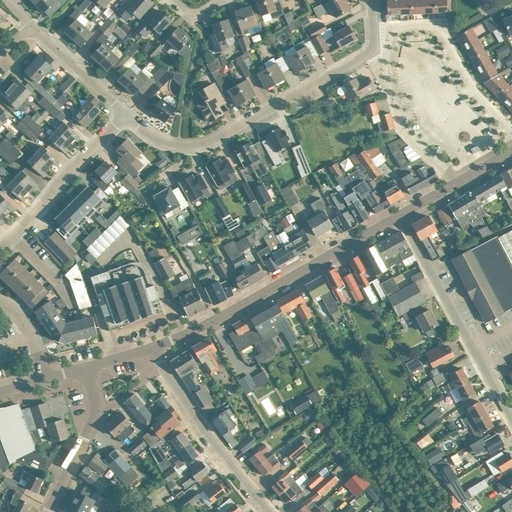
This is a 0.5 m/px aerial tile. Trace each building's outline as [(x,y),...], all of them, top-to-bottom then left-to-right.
[(54,0),(41,0),(36,5),(43,13),(48,9),(53,14),(63,4),(59,0),(56,0),(55,1),(54,0)] [(84,0),(77,8),(67,19),(72,24),(76,19),(81,14),(82,13),(81,13),(82,12),(91,2),(89,0),(84,0)] [(125,0),(116,11),(126,20),(133,12),(139,18),(152,4),(148,0),(125,0)] [(256,0),(257,3),(261,15),(262,15),(265,23),(272,20),(272,19),(284,15),(279,0),(256,0)] [(336,17),(341,14),(350,9),(345,0),(334,0),(322,7),(321,5),(314,8),(319,17),(326,13),(332,10),(336,17)] [(388,15),(400,15),(398,0),(380,0),(381,10),(387,10),(388,15)] [(410,0),(398,0),(400,15),(412,14),(410,0)] [(410,0),(412,14),(423,14),(422,0),(410,0)] [(422,0),(423,14),(435,13),(434,0),(422,0)] [(446,0),(434,0),(435,13),(447,12),(446,0)] [(260,21),(258,16),(256,9),(252,11),(250,7),(235,12),(243,35),(249,33),(251,34),(262,30),(259,21),(260,21)] [(145,37),(153,28),(160,34),(171,21),(159,10),(154,17),(149,13),(135,28),(145,37)] [(102,12),(99,15),(104,20),(107,17),(105,15),(103,13),(102,12)] [(72,24),(65,32),(73,40),(85,27),(84,27),(89,22),(89,21),(81,14),(76,19),(72,24)] [(511,16),(503,20),(507,29),(510,35),(511,39),(511,16)] [(491,33),(497,29),(495,26),(490,17),(484,21),(489,29),(491,33)] [(113,22),(111,20),(109,18),(99,29),(103,32),(104,33),(113,22)] [(304,18),(299,20),(303,26),(308,24),(304,18)] [(209,35),(215,52),(229,48),(228,44),(234,42),(235,41),(233,37),(227,20),(213,25),(216,33),(209,35)] [(298,20),(293,23),(296,28),(301,25),(298,20)] [(85,27),(73,40),(81,47),(93,34),(89,31),(93,26),(89,22),(84,27),(85,27)] [(91,56),(99,64),(115,46),(107,39),(109,37),(108,37),(113,31),(121,39),(126,34),(113,22),(104,33),(103,32),(91,46),(96,51),(91,56)] [(286,34),(296,28),(293,23),(289,25),(283,28),(286,34)] [(322,23),(309,31),(305,33),(308,38),(309,40),(320,34),(325,31),(327,30),(322,23)] [(325,31),(320,34),(323,39),(323,40),(324,42),(334,36),(341,48),(356,39),(348,26),(340,31),(338,26),(331,30),(330,28),(327,30),(325,31)] [(178,28),(167,41),(173,46),(167,52),(173,57),(190,38),(178,28)] [(457,36),(464,48),(478,40),(471,28),(457,36)] [(320,34),(309,40),(310,42),(317,54),(319,53),(319,54),(328,49),(324,42),(323,40),(323,39),(320,34)] [(126,35),(122,39),(127,44),(131,40),(126,35)] [(269,38),(272,43),(278,40),(275,35),(269,38)] [(247,37),(238,40),(243,54),(252,49),(247,37)] [(266,46),(272,43),(269,38),(263,41),(266,46)] [(485,51),(478,40),(464,48),(470,59),(485,51)] [(317,54),(310,42),(305,45),(303,41),(293,47),(296,52),(305,68),(315,62),(313,58),(318,56),(317,54)] [(135,43),(126,53),(130,57),(140,47),(135,43)] [(153,48),(147,54),(153,59),(163,48),(157,43),(153,48)] [(143,50),(144,51),(147,54),(153,48),(149,44),(143,50)] [(115,46),(99,64),(108,71),(124,54),(115,46)] [(140,47),(130,57),(135,61),(144,51),(143,50),(140,47)] [(470,59),(477,71),(491,63),(485,51),(470,59)] [(296,73),(305,68),(296,52),(287,58),(296,73)] [(240,56),(248,70),(253,67),(245,53),(240,56)] [(51,68),(55,71),(55,72),(61,66),(48,54),(44,59),(40,56),(32,64),(45,75),(51,68)] [(227,63),(224,54),(217,57),(217,58),(220,66),(220,68),(225,64),(227,63)] [(240,56),(235,59),(246,78),(251,75),(248,70),(240,56)] [(206,64),(212,74),(217,70),(220,68),(220,66),(217,58),(206,64)] [(275,84),(285,79),(277,63),(267,69),(275,84)] [(477,71),(484,83),(498,75),(491,63),(477,71)] [(38,83),(45,75),(32,64),(25,72),(29,75),(37,83),(38,83)] [(154,85),(166,71),(162,67),(152,77),(151,76),(150,77),(142,71),(126,88),(134,96),(139,91),(144,95),(154,84),(154,85)] [(134,73),(129,68),(118,81),(126,88),(142,71),(138,68),(134,73)] [(266,90),(275,84),(267,69),(257,74),(266,90)] [(228,88),(220,75),(217,70),(212,74),(222,92),(228,88)] [(174,73),(173,79),(182,87),(183,88),(186,76),(174,73)] [(498,74),(498,75),(484,83),(494,93),(505,82),(498,74)] [(29,75),(25,79),(28,83),(35,89),(42,95),(44,97),(53,105),(57,101),(39,84),(38,83),(37,83),(29,75)] [(71,76),(60,88),(64,93),(76,80),(71,76)] [(351,97),(352,98),(359,95),(360,98),(375,89),(368,77),(358,83),(355,78),(344,85),(338,89),(337,91),(337,94),(339,95),(339,97),(341,97),(342,96),(346,93),(349,98),(351,97)] [(24,101),(32,93),(15,78),(12,81),(14,83),(10,88),(24,101)] [(76,80),(64,93),(67,95),(68,97),(73,91),(80,84),(76,80)] [(237,85),(246,101),(256,95),(247,80),(237,85)] [(144,95),(143,96),(149,101),(150,101),(156,106),(152,112),(165,122),(171,114),(174,109),(173,109),(176,105),(176,101),(169,96),(166,97),(163,101),(162,100),(156,94),(160,90),(163,86),(157,81),(154,85),(154,84),(144,95)] [(511,88),(505,82),(494,93),(504,103),(511,95),(511,88)] [(198,106),(208,122),(223,114),(216,102),(223,99),(218,90),(214,84),(200,92),(206,102),(198,106)] [(228,91),(236,106),(246,101),(237,85),(228,91)] [(24,101),(10,88),(6,92),(4,90),(0,94),(17,109),(17,108),(24,101)] [(57,101),(53,105),(66,117),(68,119),(72,114),(60,103),(67,95),(64,93),(57,101)] [(85,99),(88,100),(80,108),(93,120),(101,112),(95,107),(100,102),(90,93),(85,99)] [(44,97),(38,103),(47,111),(52,105),(53,105),(44,97)] [(332,98),(323,103),(327,110),(336,105),(332,98)] [(377,123),(381,139),(396,135),(394,128),(395,128),(391,113),(379,116),(379,114),(376,102),(364,106),(367,117),(371,116),(373,124),(377,123)] [(52,105),(47,111),(55,118),(56,117),(62,122),(66,117),(53,105),(52,105)] [(11,111),(8,114),(0,106),(0,122),(2,125),(9,117),(18,125),(17,126),(20,129),(14,135),(19,139),(25,133),(25,134),(30,128),(22,121),(11,111)] [(93,120),(80,108),(73,116),(86,128),(93,120)] [(22,121),(30,128),(35,123),(27,115),(22,121)] [(35,123),(30,128),(39,136),(44,130),(35,123)] [(64,123),(57,131),(71,144),(75,139),(77,141),(81,138),(64,123)] [(268,138),(262,142),(275,165),(282,162),(277,152),(290,145),(288,140),(290,139),(284,129),(282,131),(279,126),(265,134),(268,138)] [(39,136),(30,128),(25,134),(33,142),(39,136)] [(57,131),(49,139),(65,154),(69,150),(67,148),(71,144),(57,131)] [(410,171),(411,173),(414,178),(414,179),(418,187),(419,187),(420,189),(439,179),(433,168),(426,165),(408,146),(401,138),(388,144),(392,153),(396,160),(401,168),(410,171)] [(9,152),(14,146),(6,139),(0,144),(9,152)] [(128,140),(117,150),(123,156),(127,160),(121,165),(132,176),(143,165),(136,157),(141,152),(128,140)] [(263,157),(263,156),(265,155),(260,141),(259,141),(259,142),(252,146),(250,142),(243,146),(242,145),(240,145),(239,146),(237,147),(236,148),(237,150),(235,150),(244,167),(251,163),(253,166),(256,167),(257,168),(255,169),(254,172),(258,178),(270,171),(263,157)] [(381,141),(375,144),(382,155),(388,151),(381,141)] [(0,144),(0,154),(3,157),(9,152),(0,144)] [(300,144),(292,148),(299,165),(307,162),(300,144)] [(393,179),(387,182),(376,167),(386,160),(382,155),(375,144),(364,150),(357,155),(379,187),(390,205),(404,196),(399,188),(396,183),(393,179)] [(14,146),(9,152),(17,159),(22,154),(14,146)] [(35,155),(49,168),(53,163),(56,165),(59,161),(43,146),(35,155)] [(9,152),(3,157),(12,165),(17,159),(9,152)] [(355,194),(357,193),(361,200),(362,199),(367,208),(371,205),(376,213),(390,205),(379,187),(357,155),(355,153),(349,156),(357,167),(356,167),(354,166),(344,172),(342,169),(340,170),(355,194)] [(169,154),(161,159),(166,165),(173,159),(169,154)] [(35,155),(28,162),(44,177),(47,174),(45,172),(49,168),(35,155)] [(208,166),(207,167),(218,186),(230,179),(232,183),(238,180),(234,172),(235,172),(227,159),(221,162),(220,160),(214,163),(213,161),(207,164),(208,166)] [(0,166),(8,171),(11,166),(3,161),(0,166)] [(99,187),(103,192),(110,186),(108,185),(113,180),(111,178),(116,173),(106,162),(96,172),(99,175),(93,182),(99,187)] [(344,191),(347,196),(343,198),(359,223),(369,217),(364,209),(365,208),(362,204),(361,205),(355,194),(340,170),(339,170),(335,163),(329,167),(336,178),(341,188),(344,191)] [(511,169),(502,174),(511,199),(511,169)] [(22,171),(15,179),(28,192),(33,187),(35,189),(38,186),(22,171)] [(418,187),(414,179),(414,178),(411,173),(401,178),(404,184),(410,195),(420,189),(419,187),(418,187)] [(185,179),(179,183),(190,202),(191,201),(192,203),(194,203),(198,201),(198,200),(197,198),(203,195),(204,197),(207,198),(211,196),(207,188),(208,188),(200,174),(194,178),(192,175),(191,176),(189,174),(184,177),(185,179)] [(496,177),(472,191),(479,203),(481,206),(488,202),(486,198),(501,190),(508,202),(507,203),(511,211),(511,210),(511,199),(502,174),(496,177)] [(128,175),(122,181),(132,192),(133,191),(137,196),(141,192),(138,189),(137,187),(138,186),(137,184),(133,180),(128,175)] [(138,175),(134,180),(138,184),(142,180),(138,175)] [(24,196),(28,192),(15,179),(7,187),(23,202),(27,199),(24,196)] [(255,200),(246,181),(237,185),(247,204),(248,203),(255,216),(262,212),(255,200)] [(251,190),(259,206),(272,199),(264,184),(251,190)] [(322,191),(317,184),(312,187),(317,194),(322,191)] [(289,185),(281,190),(281,191),(286,200),(295,195),(289,185)] [(87,186),(79,194),(96,211),(109,198),(103,192),(99,187),(94,192),(87,186)] [(170,188),(154,197),(165,214),(167,218),(173,215),(172,210),(179,205),(182,210),(189,206),(178,187),(172,191),(170,188)] [(479,203),(472,191),(464,196),(448,205),(462,229),(469,225),(471,223),(479,239),(492,232),(481,206),(479,203)] [(332,220),(340,233),(340,234),(345,231),(346,231),(356,225),(337,192),(334,193),(334,192),(330,194),(342,214),(332,220)] [(13,213),(17,209),(0,194),(0,208),(7,215),(11,211),(13,213)] [(79,194),(71,202),(88,219),(96,211),(79,194)] [(219,196),(212,200),(222,219),(229,231),(242,224),(238,217),(233,220),(230,214),(219,196)] [(317,236),(333,227),(323,210),(326,208),(320,198),(310,204),(316,213),(306,219),(317,236)] [(71,202),(63,210),(80,227),(88,219),(71,202)] [(437,212),(445,226),(452,221),(444,207),(437,211),(437,212)] [(63,210),(55,218),(61,225),(56,229),(67,240),(80,227),(63,210)] [(428,216),(413,225),(433,261),(440,257),(428,236),(437,231),(428,216)] [(194,217),(189,220),(192,226),(197,222),(194,217)] [(286,217),(280,221),(283,226),(289,223),(286,217)] [(261,220),(259,221),(246,228),(250,234),(264,226),(261,220)] [(198,224),(177,236),(182,245),(203,233),(198,224)] [(111,225),(106,230),(115,240),(120,235),(111,225)] [(241,226),(233,230),(238,238),(245,233),(241,226)] [(251,244),(263,237),(269,234),(264,226),(250,234),(246,237),(251,244)] [(511,229),(498,237),(497,236),(452,260),(464,283),(463,284),(472,300),(473,299),(485,322),(511,308),(511,229)] [(273,231),(269,234),(263,237),(272,253),(271,253),(268,247),(267,247),(279,266),(313,247),(308,238),(303,230),(289,239),(285,231),(276,236),(273,231)] [(45,242),(66,264),(74,256),(76,254),(75,253),(55,232),(45,242)] [(376,247),(364,254),(364,255),(369,263),(371,267),(377,278),(389,270),(388,268),(402,260),(413,254),(403,235),(401,232),(376,246),(376,247)] [(246,237),(235,243),(241,253),(252,246),(251,244),(246,237)] [(239,274),(234,277),(241,290),(253,283),(245,270),(241,264),(238,258),(242,256),(234,243),(235,242),(233,240),(223,246),(239,274)] [(264,266),(267,265),(272,273),(280,268),(279,266),(267,247),(257,253),(264,266)] [(149,252),(155,263),(165,281),(175,275),(165,257),(161,260),(154,249),(149,252)] [(242,256),(238,258),(241,264),(242,264),(247,260),(244,255),(243,256),(242,256)] [(357,256),(348,261),(369,299),(375,295),(370,286),(369,285),(363,272),(366,270),(363,264),(359,257),(358,255),(357,256)] [(28,304),(33,308),(54,287),(51,284),(46,289),(15,259),(0,273),(0,274),(2,273),(30,301),(28,304)] [(219,264),(216,259),(213,260),(216,266),(225,281),(230,278),(221,263),(219,264)] [(409,276),(418,271),(418,272),(428,268),(425,262),(406,271),(409,276)] [(70,280),(80,272),(77,263),(65,275),(70,280)] [(115,323),(117,329),(124,326),(123,324),(130,322),(131,326),(136,324),(135,320),(154,314),(154,316),(163,312),(150,274),(149,274),(148,271),(146,268),(145,267),(143,266),(141,265),(139,264),(136,264),(132,264),(106,273),(105,272),(90,277),(109,331),(110,331),(108,326),(115,323)] [(245,270),(253,283),(264,277),(256,264),(245,270)] [(335,268),(324,275),(339,303),(345,300),(338,287),(344,283),(335,268)] [(424,276),(421,271),(411,277),(413,282),(424,276)] [(80,272),(70,280),(72,286),(84,281),(80,272)] [(351,274),(343,278),(351,291),(358,287),(359,287),(351,274)] [(321,276),(305,285),(313,300),(320,296),(330,315),(331,314),(335,322),(344,317),(340,310),(340,309),(321,276)] [(382,287),(381,287),(386,298),(388,297),(400,291),(393,277),(380,284),(382,287)] [(187,314),(188,314),(189,317),(205,309),(196,289),(190,278),(169,288),(175,300),(180,298),(187,314)] [(84,281),(72,286),(74,291),(86,287),(84,281)] [(218,281),(205,288),(213,305),(227,299),(226,298),(233,295),(227,281),(220,284),(218,281)] [(406,312),(407,313),(417,308),(416,307),(426,301),(415,282),(400,291),(388,297),(398,316),(406,312)] [(86,287),(74,291),(76,297),(88,293),(86,287)] [(386,298),(381,287),(376,290),(382,300),(386,298)] [(304,321),(312,316),(297,290),(276,301),(278,304),(283,314),(296,307),(304,321)] [(88,293),(76,297),(78,303),(90,299),(88,293)] [(78,303),(80,309),(92,306),(90,299),(78,303)] [(41,320),(56,310),(50,301),(35,311),(41,320)] [(278,304),(251,319),(255,326),(256,326),(265,342),(283,332),(290,344),(298,340),(283,314),(278,304)] [(421,314),(417,308),(407,313),(411,320),(416,317),(424,332),(425,331),(428,337),(436,333),(433,328),(435,327),(434,327),(438,325),(430,310),(421,314)] [(56,310),(41,320),(47,329),(62,319),(56,310)] [(81,316),(82,320),(87,337),(97,334),(93,317),(87,318),(86,315),(85,315),(81,316)] [(255,326),(251,319),(249,316),(233,325),(235,330),(229,334),(235,344),(250,336),(256,346),(258,345),(262,353),(268,349),(264,342),(265,342),(256,326),(255,326)] [(62,319),(47,329),(49,328),(53,334),(52,339),(59,341),(67,321),(62,319)] [(72,322),(76,340),(87,337),(82,320),(72,322)] [(67,321),(59,341),(66,344),(68,340),(75,338),(76,340),(72,322),(67,321)] [(192,347),(203,364),(210,376),(221,369),(212,353),(217,350),(209,338),(192,347)] [(423,364),(423,362),(422,361),(428,358),(428,359),(433,368),(455,356),(450,347),(444,350),(441,344),(404,364),(410,374),(422,367),(423,364)] [(188,388),(191,393),(199,388),(193,380),(194,375),(192,371),(203,364),(192,347),(170,361),(181,377),(188,389),(188,388)] [(457,388),(468,382),(461,368),(450,375),(453,381),(443,386),(447,393),(452,391),(457,388)] [(443,372),(432,378),(436,386),(447,380),(443,372)] [(243,377),(238,381),(246,395),(252,391),(243,377)] [(475,394),(468,382),(457,388),(463,400),(475,394)] [(200,390),(192,395),(205,415),(213,409),(215,408),(211,402),(213,400),(204,387),(200,390)] [(123,403),(144,427),(155,418),(134,394),(123,403)] [(155,401),(164,412),(171,407),(170,406),(162,395),(155,401)] [(296,415),(312,405),(306,395),(290,404),(296,415)] [(422,405),(427,410),(433,403),(429,399),(422,405)] [(479,401),(467,408),(474,421),(486,414),(479,401)] [(31,409),(22,412),(30,430),(46,425),(52,442),(69,437),(63,420),(53,423),(47,403),(31,408),(31,409)] [(0,417),(17,461),(45,475),(56,454),(53,452),(51,457),(38,451),(29,430),(30,430),(22,412),(20,405),(0,410),(0,417)] [(171,407),(164,412),(149,424),(160,438),(170,430),(171,430),(172,429),(172,428),(178,423),(174,418),(178,415),(171,407)] [(427,426),(442,413),(437,407),(422,420),(427,426)] [(229,430),(237,425),(231,417),(234,415),(229,408),(226,410),(225,410),(218,415),(217,412),(211,416),(214,419),(212,420),(228,444),(234,440),(233,436),(229,430)] [(130,423),(122,413),(114,420),(128,436),(135,430),(129,424),(130,423)] [(486,414),(474,421),(481,433),(493,427),(486,414)] [(0,469),(5,467),(17,461),(0,417),(0,469)] [(461,420),(464,426),(469,423),(466,417),(461,420)] [(128,436),(114,420),(106,427),(115,437),(116,436),(121,442),(128,436)] [(453,423),(448,426),(451,433),(457,430),(453,423)] [(157,442),(153,438),(148,432),(142,437),(151,446),(157,442)] [(178,452),(179,451),(190,443),(182,432),(161,447),(157,442),(151,446),(149,448),(158,465),(168,459),(162,450),(164,449),(166,452),(175,446),(178,452)] [(492,438),(489,434),(470,445),(475,454),(487,448),(490,453),(504,445),(498,434),(492,438)] [(329,435),(324,439),(331,446),(335,442),(329,435)] [(251,436),(246,440),(238,446),(243,452),(256,443),(251,436)] [(141,439),(134,444),(139,451),(146,445),(141,439)] [(307,446),(302,440),(287,453),(292,459),(307,446)] [(189,469),(185,464),(198,455),(190,443),(179,451),(178,452),(175,454),(179,460),(174,463),(176,466),(173,467),(168,459),(158,465),(163,474),(167,481),(172,478),(173,478),(178,475),(179,476),(189,469)] [(139,451),(134,444),(129,449),(134,455),(139,451)] [(249,458),(256,467),(266,459),(266,458),(263,454),(269,449),(265,444),(252,454),(253,456),(249,458)] [(446,444),(434,450),(436,455),(449,449),(446,444)] [(337,445),(332,450),(339,456),(340,455),(345,460),(348,458),(349,457),(344,451),(337,445)] [(115,450),(104,460),(112,469),(114,472),(119,477),(127,486),(138,476),(131,467),(115,450)] [(511,465),(511,458),(509,453),(504,456),(501,452),(485,462),(494,476),(501,471),(502,472),(511,465)] [(456,453),(450,457),(455,466),(462,462),(456,453)] [(266,459),(256,467),(263,476),(267,473),(268,474),(281,464),(272,454),(266,458),(266,459)] [(89,464),(97,470),(102,474),(108,467),(94,456),(89,464)] [(360,471),(355,465),(348,458),(345,460),(343,463),(349,470),(354,476),(360,471)] [(437,471),(448,464),(445,458),(442,460),(431,466),(430,467),(434,473),(438,471),(437,471)] [(196,481),(197,481),(201,486),(210,478),(207,474),(209,472),(202,462),(189,472),(193,477),(182,484),(186,489),(196,481)] [(438,471),(446,485),(457,478),(449,464),(448,464),(437,471),(438,471)] [(79,475),(87,481),(98,489),(105,481),(99,476),(86,466),(79,475)] [(5,467),(0,469),(0,482),(15,490),(19,483),(6,476),(0,473),(2,472),(3,472),(7,470),(5,467)] [(24,470),(20,478),(21,478),(28,481),(25,487),(26,487),(28,488),(37,492),(39,487),(43,480),(34,475),(24,470)] [(279,495),(295,481),(287,471),(274,482),(275,483),(272,486),(279,495)] [(371,483),(360,471),(354,476),(344,485),(355,497),(363,490),(370,484),(371,483)] [(318,472),(306,482),(312,489),(324,478),(318,472)] [(321,495),(338,480),(332,472),(314,488),(321,495)] [(511,488),(511,477),(498,487),(501,492),(511,486),(511,488)] [(172,478),(167,481),(166,482),(170,489),(177,484),(173,478),(172,478)] [(464,492),(455,497),(460,503),(472,496),(489,486),(484,479),(467,489),(464,492)] [(219,484),(219,485),(216,481),(204,491),(206,494),(213,502),(225,492),(219,484)] [(303,491),(299,486),(295,481),(279,495),(286,503),(290,500),(291,502),(303,491)] [(0,493),(2,492),(4,494),(2,498),(17,506),(13,511),(26,511),(31,504),(20,499),(23,494),(15,490),(0,482),(0,493)] [(180,501),(198,488),(195,483),(183,492),(182,490),(176,495),(180,501)] [(375,491),(370,484),(363,490),(367,494),(372,494),(375,491)] [(179,503),(181,505),(184,509),(200,497),(195,490),(179,503)] [(93,504),(103,509),(108,499),(95,491),(91,498),(76,491),(76,492),(75,492),(73,494),(71,497),(69,500),(89,511),(93,504)] [(218,508),(220,511),(240,511),(241,511),(234,504),(230,498),(218,508)] [(299,510),(296,511),(313,511),(318,508),(310,498),(297,509),(299,510)] [(88,511),(89,511),(69,500),(68,503),(67,505),(66,507),(66,510),(66,511),(65,511),(88,511)] [(349,503),(338,511),(354,511),(356,510),(349,503)]
